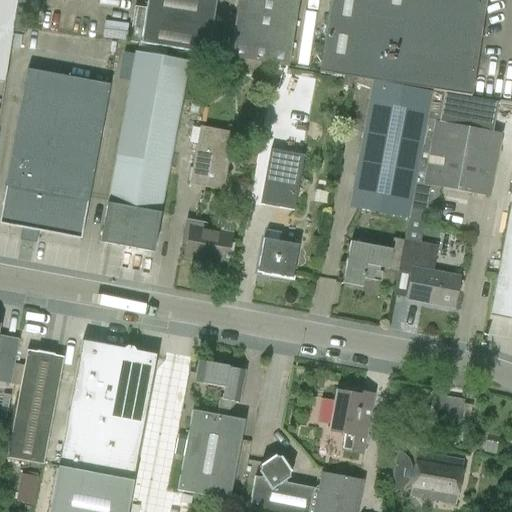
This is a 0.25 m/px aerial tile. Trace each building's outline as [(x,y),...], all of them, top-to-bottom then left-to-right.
[(17,0),(0,0),(0,82),(4,83),(10,47),(20,48),(22,37),(12,35),(17,0)] [(146,0),(140,43),(207,54),(215,0),(146,0)] [(237,0),(228,57),(287,67),(297,0),(237,0)] [(394,85),(408,0),(329,0),(318,72),(371,81),(394,85)] [(408,0),(394,85),(431,91),(431,90),(470,96),(485,0),(408,0)] [(100,243),(153,252),(187,62),(134,52),(100,243)] [(0,218),(0,223),(22,228),(22,237),(35,239),(38,231),(80,239),(108,86),(27,71),(0,218)] [(394,85),(371,81),(348,207),(408,218),(408,217),(423,220),(430,186),(487,197),(499,133),(492,132),(425,120),(431,91),(394,85)] [(431,90),(431,91),(425,120),(492,132),(497,103),(470,98),(470,96),(431,90)] [(199,127),(188,185),(223,191),(233,133),(199,127)] [(260,205),(293,211),(303,156),(297,154),(298,146),(291,145),(293,134),(279,131),(278,138),(272,137),(260,205)] [(511,194),(489,316),(511,320),(511,194)] [(232,233),(205,228),(206,223),(186,220),(182,240),(186,241),(183,258),(226,266),(232,233)] [(297,246),(278,242),(280,233),(267,231),(265,240),(263,240),(258,272),(291,278),(297,246)] [(393,239),(390,250),(350,242),(342,284),(361,287),(363,279),(377,281),(379,267),(387,269),(388,269),(398,271),(402,251),(404,241),(393,239)] [(459,277),(429,271),(433,246),(404,241),(398,271),(411,274),(406,300),(453,308),(459,277)] [(0,385),(9,387),(13,364),(18,341),(0,337),(0,385)] [(83,341),(58,465),(132,480),(157,356),(83,341)] [(25,366),(13,364),(9,387),(20,389),(7,454),(43,461),(64,357),(28,350),(25,366)] [(177,490),(229,501),(245,421),(223,417),(237,403),(238,403),(243,371),(228,368),(229,367),(199,362),(195,383),(223,388),(221,399),(219,398),(216,415),(193,411),(177,490)] [(341,450),(362,454),(373,394),(337,387),(328,431),(344,434),(341,450)] [(461,421),(464,400),(438,396),(435,417),(461,421)] [(441,424),(439,441),(454,443),(456,426),(441,424)] [(394,477),(410,480),(415,454),(398,451),(394,477)] [(455,503),(462,462),(417,454),(410,495),(455,503)] [(254,477),(249,504),(258,506),(257,511),(355,511),(362,481),(320,472),(317,489),(286,483),(285,481),(289,478),(289,477),(290,473),(291,472),(280,457),(279,457),(275,457),(275,456),(259,466),(260,467),(259,471),(258,472),(261,477),(260,478),(254,477)] [(34,502),(36,474),(18,473),(16,500),(34,502)]
